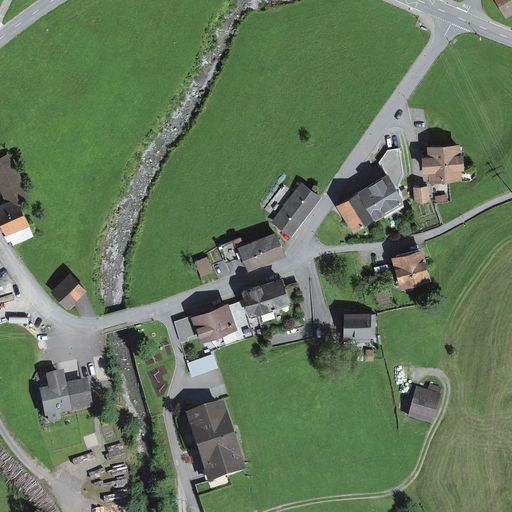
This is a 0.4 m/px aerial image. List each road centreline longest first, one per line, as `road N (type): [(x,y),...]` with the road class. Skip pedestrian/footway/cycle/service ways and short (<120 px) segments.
road 1 (residential): [(0,240),(47,304),(90,324),(280,269),(302,253)]
road 2 (residential): [(302,253),(314,222),(459,18)]
road 3 (residential): [(302,253),(412,239),(511,195)]
road 4 (track): [(164,306),(179,356),(169,420),(188,494),(184,511)]
road 5 (track): [(394,491),(411,480),(449,395),(446,379),(422,371)]
road 6 (track): [(271,511),(394,491)]
